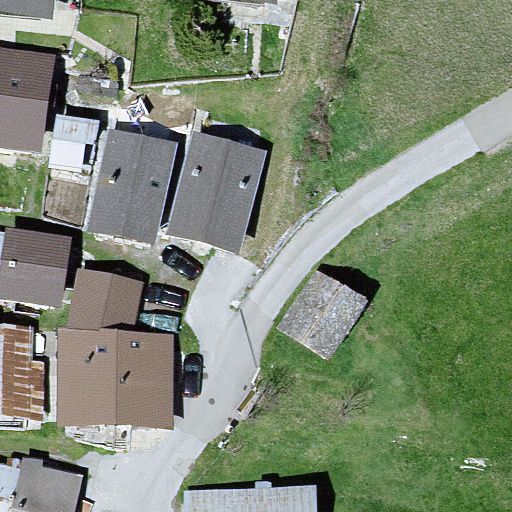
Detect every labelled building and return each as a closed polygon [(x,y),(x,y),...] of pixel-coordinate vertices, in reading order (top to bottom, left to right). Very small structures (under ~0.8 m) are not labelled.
[(57,0),(0,0),(0,30),(55,35),(57,0)] [(284,0),(193,0),(192,16),(283,23),(284,0)] [(0,159),(42,163),(55,66),(0,60),(0,159)] [(184,156),(112,141),(89,247),(160,262),(184,156)] [(270,162),(197,145),(173,252),(246,268),(270,162)] [(76,251),(0,242),(0,315),(67,324),(76,251)] [(369,315),(318,282),(280,340),(331,373),(369,315)] [(143,294),(94,283),(83,333),(132,344),(143,294)] [(28,323),(0,324),(0,430),(32,429),(28,323)] [(176,347),(65,344),(66,442),(175,441),(176,347)] [(79,511),(84,492),(0,473),(0,511),(79,511)] [(324,511),(323,492),(191,498),(192,511),(324,511)]
